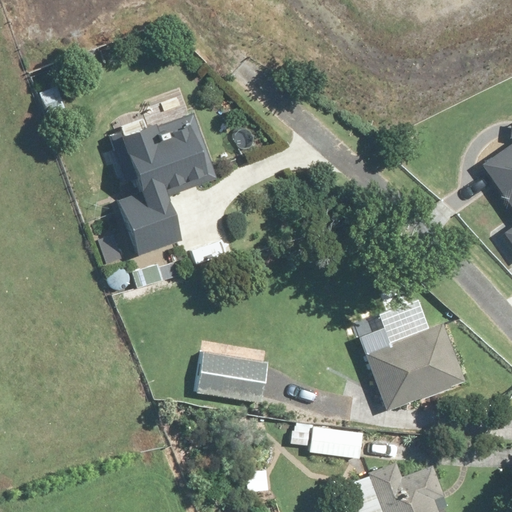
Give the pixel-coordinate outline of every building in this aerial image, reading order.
[(108,198),(130,257),(173,241),(157,198),(213,177),(189,114),(146,129),(144,124),(109,137),(116,157),(112,159),(124,192),(108,198)] [(511,139),(474,166),(511,220),(511,221),(496,233),(511,255),(511,139)] [(153,264),(126,272),(131,289),(158,282),(153,264)] [(380,412),(458,382),(435,323),(421,329),(410,299),(376,312),(376,313),(372,315),(377,329),(352,339),(380,412)] [(196,353),(190,393),(254,402),(260,362),(196,353)] [(307,426),(303,453),(353,459),(356,433),(307,426)] [(389,463),(361,473),(363,477),(344,483),(342,489),(350,511),(432,511),(432,510),(440,506),(426,466),(395,477),(389,463)]
